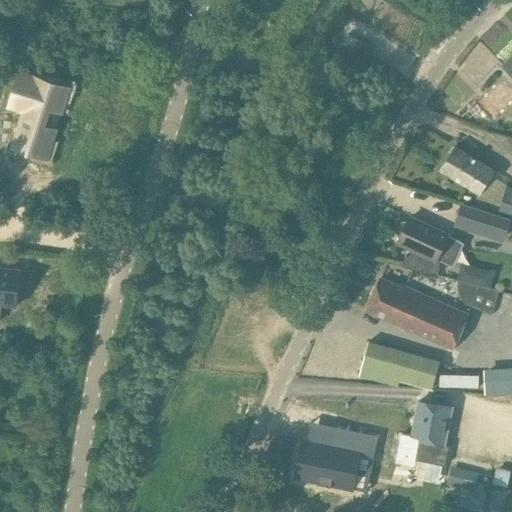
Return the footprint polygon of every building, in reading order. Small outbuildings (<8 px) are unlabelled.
[(347,33),(343,39),(354,46),(358,40),(347,33)] [(511,88),(501,77),(475,103),(495,122),(511,104),(511,88)] [(37,78),(16,147),(48,157),(70,89),(37,78)] [(455,147),(440,170),(457,180),(480,195),(495,172),(472,157),(455,147)] [(502,203),(498,214),(511,218),(511,188),(507,187),(502,203)] [(464,204),(458,223),(504,238),(510,219),(493,213),(464,204)] [(409,257),(405,256),(403,267),(438,274),(441,261),(451,267),(462,243),(409,218),(408,222),(402,222),(397,234),(400,238),(398,242),(414,249),(409,257)] [(493,307),(495,291),(490,290),(494,269),(460,264),(456,284),(475,287),(472,304),(493,307)] [(0,311),(1,305),(15,306),(20,271),(1,268),(0,268),(0,311)] [(405,327),(420,293),(405,286),(404,289),(381,279),(367,310),(405,327)] [(420,293),(405,327),(453,348),(468,314),(420,293)] [(366,338),(356,371),(430,392),(440,359),(366,338)] [(511,392),(511,365),(482,366),(483,394),(511,392)] [(440,386),(479,387),(479,375),(440,375),(440,386)] [(413,435),(422,437),(417,462),(445,468),(449,448),(444,447),(452,408),(439,405),(419,401),(413,435)] [(302,461),(298,478),(351,489),(358,454),(374,458),(379,435),(336,427),(332,448),(303,442),(300,460),(302,461)]
